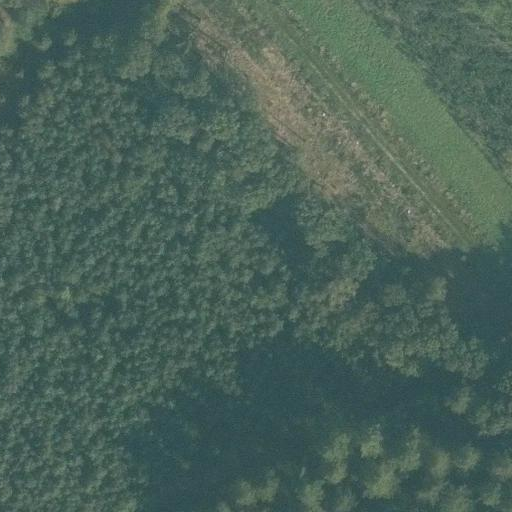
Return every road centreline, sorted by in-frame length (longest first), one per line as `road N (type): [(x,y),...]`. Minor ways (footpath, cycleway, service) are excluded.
road 1 (track): [(259,0),(511,300)]
road 2 (track): [(71,0),(0,97)]
